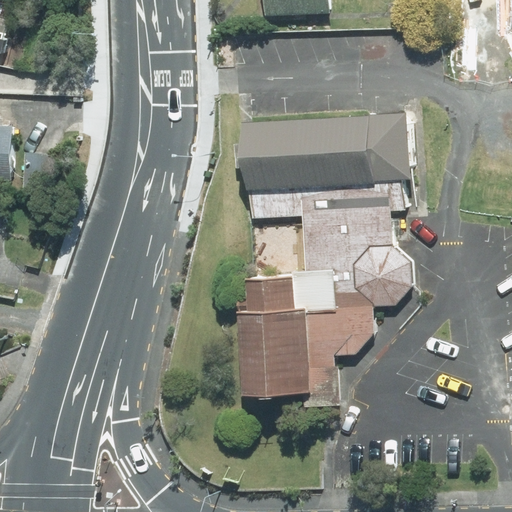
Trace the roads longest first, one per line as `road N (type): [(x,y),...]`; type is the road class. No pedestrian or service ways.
road 1 (primary): [(146,0),(137,171),(92,339)]
road 2 (primary): [(92,339),(136,463),(183,511)]
road 3 (primary): [(92,339),(63,511)]
road 4 (primary): [(0,450),(29,426),(92,339)]
